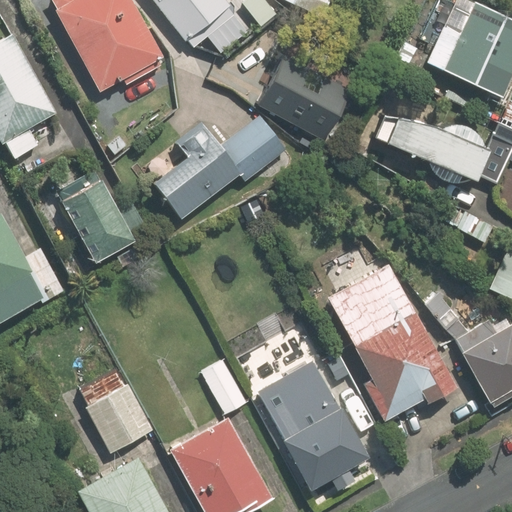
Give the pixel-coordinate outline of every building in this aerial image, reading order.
[(50,0),(97,90),(161,57),(131,0),(50,0)] [(152,0),(183,39),(229,4),(226,0),(152,0)] [(262,0),(240,0),(259,25),(274,14),(262,0)] [(289,0),(321,15),(328,0),(289,0)] [(453,0),(426,60),(503,95),(511,75),(511,16),(475,0),(472,0),(471,4),(462,0),(453,0)] [(0,137),(9,154),(36,139),(29,128),(55,113),(10,31),(0,36),(0,137)] [(421,43),(403,34),(390,59),(407,68),(421,43)] [(281,55),(256,103),(322,138),(347,89),(281,55)] [(511,103),(503,123),(511,127),(511,103)] [(476,172),(503,185),(511,164),(511,135),(493,127),(484,145),(476,130),(466,123),(450,121),(441,125),(395,104),(383,130),(430,151),(429,165),(441,177),(462,179),(476,172)] [(260,113),(218,145),(239,172),(244,178),(286,147),(260,113)] [(152,181),(180,217),(239,172),(218,145),(200,122),(175,141),(186,155),(152,181)] [(95,166),(56,188),(96,260),(135,239),(114,200),(95,166)] [(127,193),(114,200),(135,239),(148,232),(127,193)] [(444,218),(491,239),(498,223),(452,202),(444,218)] [(39,246),(22,255),(0,215),(0,316),(37,296),(41,303),(63,291),(39,246)] [(511,248),(508,247),(491,286),(511,295),(511,248)] [(385,424),(456,385),(388,261),(326,295),(370,375),(361,380),(385,424)] [(454,340),(486,399),(511,384),(511,318),(508,310),(474,328),(436,290),(425,300),(454,340)] [(223,413),(246,401),(222,357),(199,370),(223,413)] [(310,487),(368,455),(315,359),(257,391),(310,487)] [(75,391),(110,454),(152,431),(117,368),(75,391)] [(227,415),(169,447),(205,511),(231,511),(235,510),(236,511),(241,511),(272,495),(227,415)] [(74,488),(87,511),(168,511),(136,454),(74,488)]
